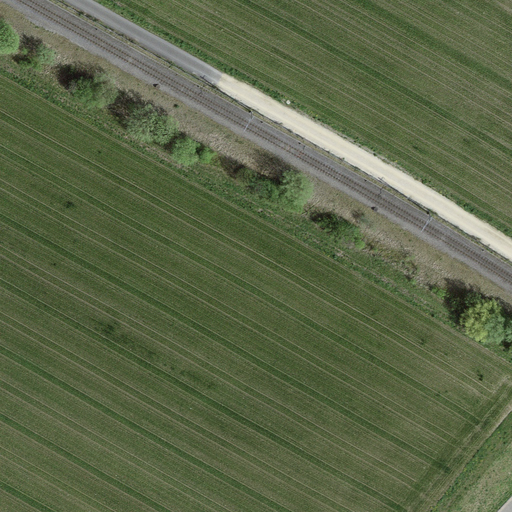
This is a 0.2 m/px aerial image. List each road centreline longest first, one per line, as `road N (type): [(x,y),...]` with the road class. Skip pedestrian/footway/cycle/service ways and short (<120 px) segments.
road 1 (motorway): [(511,38),(224,68),(0,76)]
road 2 (motorway): [(0,161),(231,158),(511,141)]
road 3 (track): [(511,252),(82,0)]
